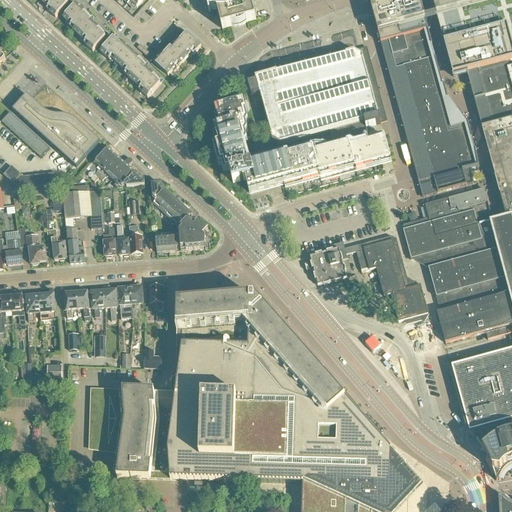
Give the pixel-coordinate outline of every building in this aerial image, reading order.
[(47,12),(56,19),(68,5),(66,3),(68,1),(66,0),(37,0),(48,10),(47,12)] [(132,0),(130,3),(137,9),(145,0),(146,0),(149,2),(150,0),(132,0)] [(204,0),(209,13),(217,11),(217,12),(218,17),(222,29),(222,31),(232,29),(231,27),(234,26),(234,24),(243,22),(244,24),(247,23),(247,24),(256,22),(256,20),(251,3),(251,2),(257,0),(204,0)] [(396,0),(397,2),(371,9),(423,199),(474,186),(471,171),(479,169),(476,152),(475,153),(472,141),(472,140),(468,125),(467,125),(459,112),(458,113),(449,100),(448,101),(444,86),(443,87),(432,47),(426,24),(425,21),(419,0),(396,0)] [(511,0),(431,0),(434,9),(437,21),(444,44),(453,79),(467,75),(475,103),(482,130),(508,224),(511,240),(511,241),(511,245),(511,0)] [(63,20),(71,27),(70,29),(86,44),(84,45),(93,53),(106,39),(104,37),(105,35),(89,21),(91,19),(76,6),(63,20)] [(167,50),(154,65),(168,78),(175,69),(177,71),(192,55),(193,57),(201,48),(187,35),(185,37),(183,36),(169,52),(167,50)] [(125,76),(141,90),(139,92),(148,100),(161,86),(159,84),(160,82),(144,67),(146,66),(117,40),(116,42),(113,40),(101,54),(109,62),(111,60),(126,74),(125,76)] [(330,132),(333,144),(368,135),(367,129),(376,126),(376,127),(381,125),(380,123),(383,118),(379,105),(375,102),(365,68),(370,60),(366,58),(363,57),(364,54),(361,52),(359,51),(358,51),(357,53),(355,53),(354,53),(284,72),(281,63),(278,64),(275,70),(276,74),(255,80),(257,85),(249,88),(252,98),(260,96),(261,100),(272,141),(281,146),(330,132)] [(27,97),(14,113),(77,170),(101,145),(79,125),(76,122),(72,120),(69,119),(66,118),(63,118),(58,118),(54,117),(51,116),(48,115),(47,114),(45,113),(27,97)] [(377,132),(368,135),(333,144),(264,163),(252,167),(246,146),(248,142),(246,136),(248,133),(247,127),(249,124),(243,103),(216,111),(218,119),(215,120),(218,129),(215,130),(217,138),(214,139),(217,148),(214,149),(219,167),(222,166),(224,175),(230,173),(233,186),(246,182),(250,197),(272,191),(282,188),(285,187),(287,198),(384,171),(383,167),(392,164),(384,137),(378,138),(377,132)] [(50,151),(10,115),(2,124),(42,160),(50,151)] [(125,188),(135,176),(108,151),(95,165),(93,164),(88,170),(95,177),(91,181),(98,188),(102,183),(108,177),(118,187),(116,190),(118,191),(122,191),(125,188)] [(24,191),(29,190),(29,184),(12,168),(4,177),(22,193),(24,191)] [(137,174),(135,176),(125,188),(127,190),(141,188),(145,188),(144,181),(137,174)] [(153,202),(155,204),(165,193),(166,192),(160,186),(152,187),(153,202)] [(65,197),(89,194),(88,188),(70,190),(65,196),(65,197)] [(511,294),(508,280),(510,280),(509,276),(502,250),(501,250),(495,228),(493,222),(484,191),(476,194),(425,207),(430,225),(410,230),(403,232),(405,240),(407,240),(410,253),(409,254),(411,262),(418,260),(418,258),(425,255),(425,257),(426,257),(427,263),(441,314),(436,315),(439,324),(441,326),(442,329),(441,330),(442,331),(443,334),(443,335),(446,345),(486,334),(488,342),(500,339),(511,335),(511,299),(511,295),(511,294)] [(103,231),(100,193),(89,194),(77,196),(65,197),(63,197),(66,221),(80,220),(91,218),(92,232),(103,231)] [(153,206),(162,214),(174,201),(165,193),(155,204),(153,206)] [(33,201),(33,208),(44,207),(44,200),(33,201)] [(53,202),(54,214),(63,213),(62,201),(53,202)] [(162,214),(172,222),(184,209),(174,201),(162,214)] [(130,210),(130,217),(130,218),(140,217),(139,203),(129,204),(130,210)] [(22,209),(23,216),(30,215),(29,208),(22,209)] [(172,222),(181,231),(189,222),(193,218),(184,209),(172,222)] [(180,232),(180,236),(181,254),(206,252),(205,240),(203,238),(208,233),(199,224),(196,228),(189,222),(181,231),(180,232)] [(501,226),(495,228),(501,250),(502,250),(509,276),(510,280),(508,280),(511,294),(511,295),(511,299),(511,245),(511,241),(511,240),(508,224),(501,226)] [(117,231),(118,237),(119,258),(124,258),(124,259),(129,259),(129,257),(130,257),(129,242),(124,242),(122,228),(120,228),(120,230),(117,231)] [(130,239),(131,251),(132,257),(135,257),(137,257),(140,257),(142,256),(143,256),(142,248),(143,248),(142,238),(137,238),(137,234),(139,234),(138,228),(129,229),(130,235),(132,235),(132,239),(130,239)] [(110,243),(104,244),(105,259),(107,259),(107,260),(111,260),(111,259),(116,258),(114,231),(111,232),(111,229),(109,230),(110,243)] [(48,233),(49,241),(52,241),(55,263),(59,262),(60,263),(64,263),(65,261),(67,261),(65,245),(58,246),(56,232),(48,233)] [(85,256),(84,251),(83,243),(79,244),(78,233),(68,234),(71,266),(86,265),(85,258),(86,258),(86,256),(85,256)] [(22,250),(29,249),(32,267),(33,267),(33,268),(39,267),(38,266),(40,266),(40,265),(47,264),(45,250),(40,250),(38,238),(26,239),(26,235),(20,236),(22,250)] [(180,236),(168,237),(169,254),(181,254),(180,236)] [(169,254),(168,237),(156,238),(157,255),(169,254)] [(7,263),(8,268),(24,267),(22,254),(21,254),(20,241),(6,243),(8,253),(8,255),(6,256),(7,263)] [(408,323),(408,322),(410,321),(410,322),(411,322),(410,321),(412,321),(412,322),(413,321),(419,319),(425,317),(427,318),(428,316),(426,310),(424,300),(424,298),(423,297),(421,291),(420,287),(419,287),(419,288),(413,289),(412,288),(411,290),(404,292),(404,291),(402,282),(405,281),(404,278),(394,242),(388,244),(388,245),(384,247),(383,246),(383,247),(379,248),(378,246),(378,247),(372,248),(364,250),(364,252),(356,254),(362,275),(377,271),(384,299),(391,297),(399,325),(405,323),(406,323),(406,322),(407,322),(408,323)] [(315,276),(314,276),(315,282),(317,282),(318,288),(324,286),(324,287),(330,286),(330,285),(335,283),(335,284),(342,283),(341,282),(347,280),(345,274),(346,274),(345,268),(344,268),(342,263),(343,263),(342,257),(335,258),(333,252),(332,252),(327,253),(327,254),(322,256),(322,255),(316,257),(316,258),(310,259),(312,265),(311,265),(312,271),(313,271),(315,276)] [(163,314),(163,306),(165,306),(164,299),(163,289),(158,289),(157,289),(153,289),(152,289),(150,289),(151,306),(157,306),(157,314),(163,314)] [(128,314),(132,314),(131,290),(119,291),(120,301),(119,301),(120,308),(121,308),(122,322),(128,322),(128,314)] [(132,314),(133,331),(141,331),(139,314),(142,314),(141,306),(144,306),(143,300),(142,290),(131,290),(132,314)] [(104,293),(105,311),(111,310),(112,324),(117,324),(116,318),(116,310),(118,310),(116,293),(110,293),(110,292),(104,293)] [(100,311),(105,311),(104,293),(98,293),(98,295),(92,295),(93,312),(95,312),(96,322),(99,322),(99,320),(100,320),(100,311)] [(77,295),(78,312),(84,312),(85,324),(90,323),(89,311),(91,311),(89,294),(77,295)] [(72,312),(78,312),(77,295),(64,296),(65,313),(67,313),(68,321),(73,320),(72,312)] [(47,296),(40,297),(41,315),(41,323),(57,322),(56,308),(55,308),(54,297),(47,298),(47,296)] [(41,315),(40,297),(31,297),(31,299),(27,299),(28,316),(30,316),(31,324),(35,324),(35,316),(41,315)] [(12,314),(11,299),(10,299),(9,298),(5,298),(4,300),(0,299),(0,314),(0,319),(0,318),(0,335),(5,335),(4,327),(6,327),(5,315),(12,314)] [(12,299),(11,299),(12,314),(13,314),(13,318),(19,318),(20,326),(21,326),(21,333),(26,332),(24,298),(18,298),(17,298),(13,298),(12,299)] [(123,435),(117,480),(303,486),(302,511),(422,511),(423,489),(392,453),(391,452),(255,299),(226,301),(197,304),(194,304),(182,305),(178,305),(176,360),(176,376),(175,394),(159,393),(146,393),(123,392),(125,422),(123,435)] [(69,345),(69,353),(80,352),(79,345),(79,337),(72,337),(72,340),(69,340),(69,345)] [(106,339),(95,339),(95,350),(106,350),(106,339)] [(470,434),(509,423),(511,422),(511,352),(465,365),(463,358),(450,361),(452,370),(459,395),(470,434)] [(154,353),(145,353),(145,371),(162,371),(162,359),(154,359),(154,353)] [(143,370),(143,354),(132,354),(132,370),(143,370)] [(131,370),(131,357),(123,357),(123,370),(131,370)] [(21,367),(22,382),(26,382),(26,384),(32,384),(31,366),(21,367)] [(47,369),(47,381),(62,381),(62,369),(47,369)] [(511,422),(509,423),(511,434),(509,434),(507,434),(504,435),(501,436),(499,437),(495,439),(493,440),(491,441),(488,443),(486,445),(485,446),(483,448),(482,449),(484,453),(485,455),(486,457),(488,460),(490,464),(491,467),(492,469),(493,472),(494,474),(495,478),(496,482),(500,482),(501,480),(501,479),(501,477),(503,475),(504,474),(505,472),(507,471),(508,469),(510,468),(511,468),(511,467),(511,422)] [(499,498),(499,499),(499,501),(499,511),(511,511),(511,505),(510,504),(509,503),(507,503),(506,502),(505,501),(504,499),(503,498),(503,497),(499,498)]
